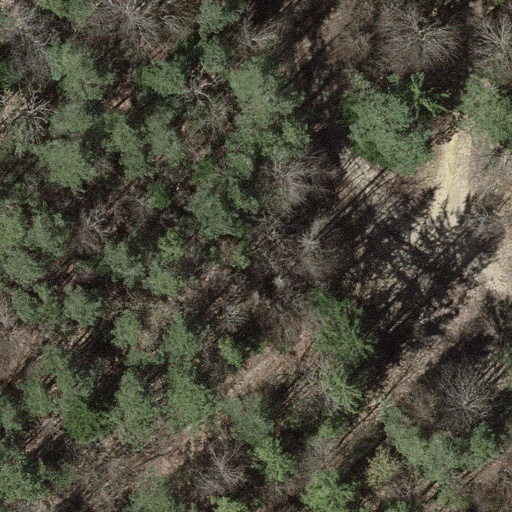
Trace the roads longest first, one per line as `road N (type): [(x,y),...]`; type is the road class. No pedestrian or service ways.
road 1 (track): [(106,511),(194,420),(408,253),(483,0)]
road 2 (track): [(511,306),(457,288),(369,226),(314,154),(290,0)]
